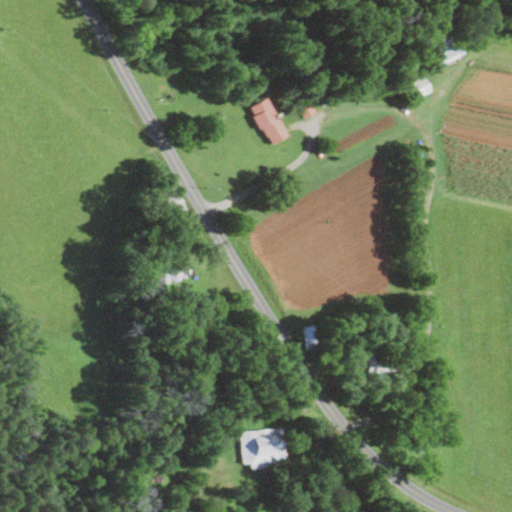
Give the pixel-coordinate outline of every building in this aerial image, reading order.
[(425,46),(437,67),(464,53),(452,32),(425,46)] [(249,105),(267,145),(285,137),(268,97),(249,105)] [(314,113),(308,101),(297,107),(303,119),(314,113)] [(300,325),(303,348),(320,346),(317,323),(300,325)] [(381,379),(381,368),(376,368),(375,349),(363,349),(363,358),(356,358),(357,380),(381,379)] [(242,462),(249,461),(249,468),(287,463),(283,426),(238,431),(242,462)]
